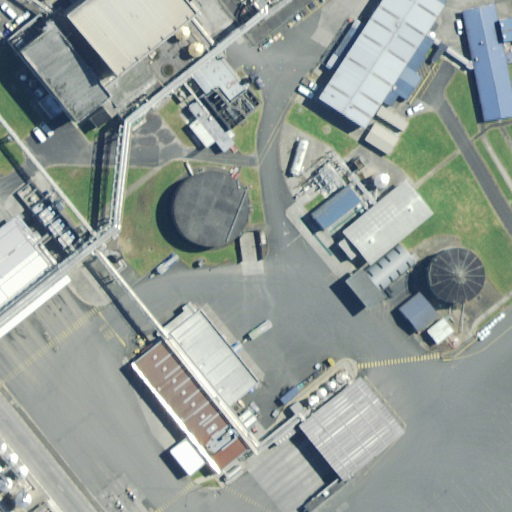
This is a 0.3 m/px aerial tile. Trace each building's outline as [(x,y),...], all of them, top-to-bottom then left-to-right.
[(172,42),(137,0),(86,0),(10,61),(63,128),(172,42)] [(371,0),(354,27),(345,21),(317,65),(326,71),(307,101),(354,131),(374,101),(384,107),(425,42),(415,36),(437,0),(371,0)] [(485,6),(453,12),(476,122),(508,115),(485,6)] [(169,34),(169,35),(170,38),(171,39),(173,40),(174,41),(175,42),(177,42),(179,42),(180,42),(182,41),(183,40),(184,39),(185,38),(186,37),(187,35),(187,33),(187,32),(187,30),(186,29),(185,27),(184,26),(183,25),(182,24),(180,24),(178,24),(177,24),(175,24),(174,24),(172,25),(171,26),(170,27),(169,29),(169,30),(169,32),(169,34)] [(184,49),(184,50),(184,53),(184,54),(185,55),(186,56),(187,57),(188,58),(189,59),(191,59),(192,59),(194,59),(195,58),(196,57),(197,56),(198,55),(199,54),(200,53),(200,51),(200,50),(200,49),(199,47),(198,46),(197,45),(196,44),(195,43),(194,43),(192,43),(191,43),(190,43),(188,43),(187,44),(186,45),(185,46),(184,47),(184,49)] [(227,134),(229,132),(261,105),(218,53),(182,83),(195,99),(187,106),(198,119),(188,127),(205,148),(214,141),(223,152),(234,143),(227,134)] [(85,119),(94,130),(115,113),(106,102),(85,119)] [(210,177),(195,175),(180,179),(168,188),(161,201),(159,216),(163,230),(172,242),(185,250),(200,252),(214,248),(226,239),(234,226),(236,211),(232,196),(223,184),(210,177)] [(401,184),(341,234),(365,263),(425,213),(401,184)] [(350,201),(338,186),(303,216),(315,230),(350,201)] [(65,257),(79,245),(41,198),(26,210),(65,257)] [(0,298),(37,269),(0,222),(0,298)] [(384,293),(389,299),(407,285),(402,279),(416,267),(398,244),(362,272),(360,270),(344,282),(366,311),(382,298),(381,295),(384,293)] [(427,287),(428,288),(430,292),(434,296),(438,300),(442,302),(447,304),(452,305),(457,305),(462,304),(467,302),(472,300),(476,296),(479,292),(481,288),(483,283),(484,278),(484,273),(483,268),(481,263),(479,258),(475,254),(472,251),(467,249),(462,247),(457,246),(452,246),(447,247),(442,249),(438,251),(434,255),(430,258),(428,263),(426,268),(425,273),(425,278),(426,283),(427,287)] [(433,314),(413,290),(391,309),(411,332),(433,314)] [(245,383),(187,311),(158,335),(215,406),(245,383)] [(453,331),(442,318),(426,331),(437,344),(453,331)] [(237,455),(151,347),(121,371),(207,479),(237,455)] [(392,438),(346,381),(289,426),(335,483),(392,438)] [(0,466),(1,467),(2,467),(4,467),(5,467),(6,467),(7,467),(9,466),(10,465),(10,464),(11,463),(11,461),(11,460),(11,459),(11,457),(10,456),(10,455),(9,454),(8,453),(7,453),(5,452),(4,452),(3,452),(1,453),(0,453),(0,466)] [(8,474),(8,476),(9,477),(10,478),(11,479),(12,479),(13,480),(15,480),(16,480),(17,480),(19,479),(20,478),(21,477),(21,476),(22,475),(22,474),(22,473),(22,471),(22,470),(21,469),(21,468),(20,467),(19,466),(18,465),(16,465),(15,465),(14,465),(12,465),(11,466),(10,467),(9,467),(8,468),(8,470),(7,471),(7,472),(7,474),(8,474)] [(0,493),(1,493),(2,493),(4,493),(5,492),(6,492),(7,491),(8,490),(8,489),(9,487),(9,486),(9,485),(8,483),(8,482),(7,481),(6,480),(5,479),(4,479),(3,478),(1,478),(0,478),(0,493)] [(8,503),(8,505),(9,506),(10,507),(11,508),(12,508),(13,508),(15,509),(16,509),(17,508),(19,508),(20,507),(21,506),(21,505),(22,504),(22,502),(22,501),(22,500),(22,499),(22,497),(21,496),(20,495),(19,495),(18,494),(16,494),(15,494),(14,494),(12,494),(11,494),(10,495),(9,496),(8,497),(8,498),(8,500),(7,501),(7,502),(8,503)]
